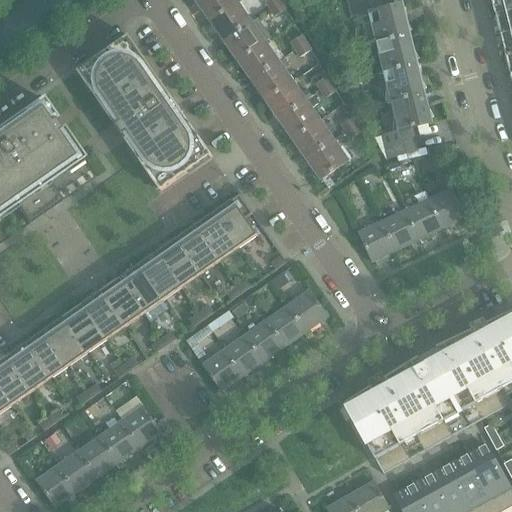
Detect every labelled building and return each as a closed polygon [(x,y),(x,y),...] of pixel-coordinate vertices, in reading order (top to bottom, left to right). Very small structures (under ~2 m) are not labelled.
[(200,0),(198,2),(197,3),(197,4),(199,3),(212,22),(210,23),(211,23),(238,4),(238,3),(237,4),(233,0),(200,0)] [(279,0),(270,0),(266,3),(271,10),(281,3),(279,0)] [(406,19),(403,7),(383,11),(380,0),(347,0),(352,19),(370,15),(378,45),(410,36),(409,33),(412,31),(406,19)] [(511,0),(492,0),(497,16),(511,12),(511,0)] [(286,11),(281,3),(271,10),(275,18),(286,11)] [(212,23),(225,41),(224,42),(224,43),(252,23),(251,24),(238,5),(239,4),(238,4),(211,23),(211,24),(212,23)] [(511,12),(497,16),(501,36),(511,33),(511,12)] [(251,25),(252,24),(252,23),(224,43),(225,43),(226,42),(239,61),(238,62),(266,43),(265,43),(264,44),(251,25)] [(511,33),(501,36),(506,56),(511,54),(511,33)] [(410,36),(378,45),(385,74),(417,66),(417,62),(420,61),(413,48),(410,36)] [(129,37),(78,73),(161,193),(212,157),(129,37)] [(291,43),(296,51),(307,44),(302,37),(291,43)] [(240,62),(253,81),(252,82),(280,63),(279,63),(278,63),(265,44),(266,44),(266,43),(238,62),(239,63),(240,62)] [(307,44),(296,51),(301,58),(311,52),(307,44)] [(338,54),(327,57),(329,64),(340,62),(338,54)] [(292,83),(279,64),(280,63),(252,82),(252,83),(253,82),(258,89),(267,101),(265,101),(266,102),(293,83),(293,82),(292,83)] [(424,93),(427,90),(421,79),(417,66),(385,74),(392,103),(425,95),(424,93)] [(327,78),(317,84),(321,92),(332,85),(327,78)] [(355,81),(344,84),(345,91),(357,89),(355,81)] [(293,84),(294,83),(293,83),(266,102),(267,102),(275,113),(280,120),(279,121),(280,122),(307,103),(307,102),(306,103),(293,84)] [(332,85),(321,92),(326,99),(337,92),(332,85)] [(399,133),(381,137),(387,160),(418,152),(412,129),(432,124),(431,122),(434,119),(428,108),(425,95),(392,103),(399,133)] [(63,201),(95,179),(82,161),(83,160),(61,129),(58,131),(52,123),(55,120),(40,99),(0,127),(0,244),(28,225),(29,226),(63,202),(63,201)] [(307,103),(280,122),(281,121),(286,128),(294,140),(293,141),(293,142),(321,122),(320,122),(319,122),(306,104),(307,103)] [(353,118),(342,125),(346,133),(357,126),(353,118)] [(295,141),(308,160),(307,161),(308,161),(334,143),(335,142),(334,141),(333,142),(320,123),(321,123),(321,122),(293,142),(294,142),(295,141)] [(362,133),(357,126),(346,133),(351,140),(362,133)] [(322,179),(320,180),(321,181),(349,162),(348,161),(347,162),(334,143),(308,161),(322,179)] [(454,190),(430,201),(444,229),(467,218),(454,190)] [(246,220),(253,215),(240,196),(213,215),(238,250),(258,237),(246,220)] [(430,201),(406,212),(420,241),(444,229),(430,201)] [(406,212),(383,224),(396,252),(420,241),(406,212)] [(213,215),(195,228),(220,264),(238,250),(213,215)] [(383,224),(359,235),(372,263),(396,252),(383,224)] [(195,228),(176,241),(201,276),(220,264),(195,228)] [(176,241),(157,254),(182,290),(201,276),(176,241)] [(157,254),(139,267),(164,303),(182,290),(157,254)] [(282,257),(271,264),(276,271),(287,264),(282,257)] [(139,267),(120,280),(145,316),(145,315),(151,323),(169,311),(164,303),(139,267)] [(283,274),(271,282),(278,292),(289,284),(283,274)] [(120,280),(101,293),(126,329),(145,316),(120,280)] [(237,288),(242,296),(252,289),(247,281),(237,288)] [(237,288),(227,295),(232,302),(242,296),(237,288)] [(311,292),(289,307),(307,333),(329,318),(311,292)] [(101,293),(82,306),(107,342),(126,329),(101,293)] [(244,304),(233,312),(239,320),(250,312),(244,304)] [(82,306),(64,319),(89,355),(107,342),(82,306)] [(199,314),(204,322),(214,315),(209,307),(199,314)] [(289,307),(268,322),(286,348),(307,333),(289,307)] [(511,313),(487,325),(487,326),(472,333),(472,332),(443,346),(444,348),(445,347),(448,354),(417,371),(413,365),(414,364),(413,363),(386,380),(372,389),(372,388),(345,405),(347,408),(354,421),(384,476),(481,422),(510,406),(511,405),(511,313)] [(199,314),(190,321),(195,328),(204,322),(199,314)] [(64,319),(45,332),(70,368),(89,355),(64,319)] [(268,322),(247,337),(264,363),(286,348),(268,322)] [(45,332),(26,345),(51,381),(70,368),(45,332)] [(172,333),(162,340),(167,348),(177,341),(172,333)] [(193,337),(186,342),(199,361),(199,360),(206,356),(193,337)] [(247,337),(225,352),(243,378),(264,363),(247,337)] [(157,344),(152,347),(157,354),(167,348),(162,340),(157,344)] [(26,345),(8,358),(32,394),(51,381),(26,345)] [(225,352),(203,367),(221,393),(243,378),(225,352)] [(8,358),(0,363),(0,386),(14,407),(32,394),(8,358)] [(125,366),(130,374),(139,367),(134,359),(125,366)] [(125,366),(115,373),(120,380),(130,374),(125,366)] [(0,386),(0,416),(14,407),(0,386)] [(97,386),(87,392),(92,400),(102,393),(97,386)] [(87,392),(77,399),(82,406),(92,400),(87,392)] [(97,405),(87,412),(93,420),(103,413),(97,405)] [(144,408),(123,423),(141,449),(162,434),(144,408)] [(50,418),(55,426),(65,419),(60,412),(50,418)] [(50,418),(40,425),(45,433),(55,426),(50,418)] [(123,423),(101,438),(119,464),(141,449),(123,423)] [(492,425),(485,430),(491,441),(498,436),(492,425)] [(54,435),(45,442),(50,449),(60,442),(55,435),(54,435)] [(504,447),(498,436),(491,441),(497,452),(504,447)] [(101,438),(80,453),(98,479),(119,464),(101,438)] [(15,442),(5,450),(10,457),(20,450),(15,442)] [(501,511),(511,506),(511,492),(487,446),(468,457),(498,511),(501,511)] [(80,453),(58,468),(76,493),(98,479),(80,453)] [(498,511),(468,457),(450,467),(475,511),(498,511)] [(475,511),(450,467),(432,476),(451,511),(475,511)] [(58,468),(37,483),(55,509),(76,493),(58,468)] [(451,511),(432,476),(414,486),(428,511),(451,511)] [(375,483),(351,497),(359,511),(385,511),(390,509),(375,483)] [(428,511),(414,486),(396,497),(404,511),(428,511)] [(359,511),(351,497),(327,511),(359,511)]
